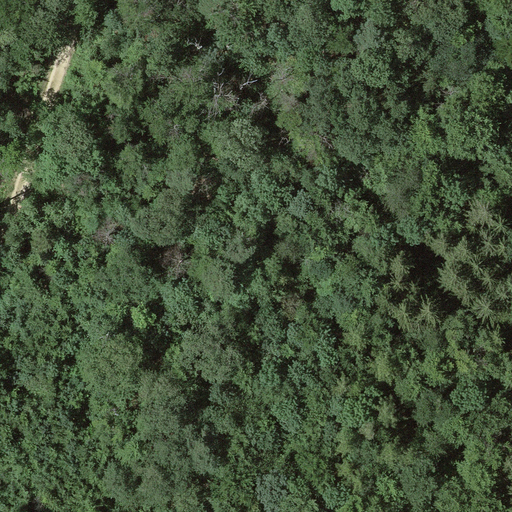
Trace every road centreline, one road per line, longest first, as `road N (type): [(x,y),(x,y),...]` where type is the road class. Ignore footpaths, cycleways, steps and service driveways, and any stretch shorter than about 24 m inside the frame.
road 1 (track): [(428,0),(250,249),(219,322),(200,391),(215,511)]
road 2 (track): [(0,252),(76,0)]
